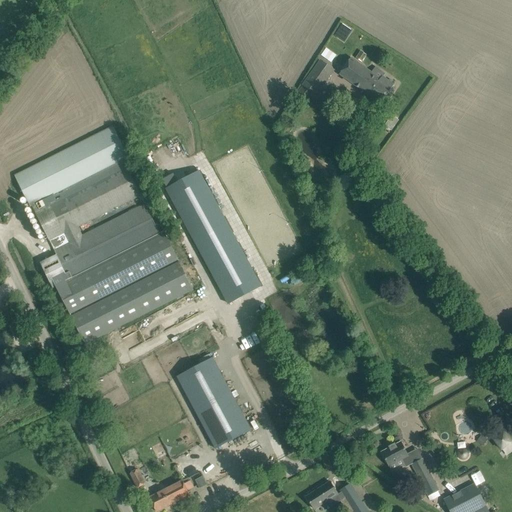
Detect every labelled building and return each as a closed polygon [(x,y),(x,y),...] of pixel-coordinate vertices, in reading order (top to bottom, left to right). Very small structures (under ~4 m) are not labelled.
[(382,77),(384,74),(375,68),(371,72),(351,58),(339,74),(381,104),(394,85),(382,77)] [(324,78),(327,80),(334,70),(320,61),(303,85),(316,95),(323,85),(321,83),(324,78)] [(111,127),(16,175),(23,190),(56,255),(40,263),(53,288),(56,287),(85,344),(193,290),(164,231),(160,233),(145,204),(82,236),(78,227),(141,195),(139,192),(126,166),(123,161),(127,159),(111,127)] [(262,286),(199,171),(165,189),(228,304),(262,286)] [(144,332),(147,332),(147,325),(124,325),(125,344),(145,343),(144,332)] [(207,362),(177,378),(216,450),(252,430),(213,359),(207,362)] [(504,432),(494,440),(502,449),(511,442),(504,432)] [(396,445),(395,444),(389,447),(389,448),(382,452),(389,466),(397,462),(401,470),(411,465),(428,497),(439,491),(422,459),(415,463),(413,460),(411,461),(401,442),(396,445)] [(130,474),(137,488),(145,484),(138,469),(130,474)] [(202,488),(210,484),(205,476),(198,480),(202,488)] [(149,498),(156,511),(190,495),(183,480),(149,498)] [(330,482),(306,497),(315,510),(338,495),(330,482)] [(452,496),(444,501),(449,511),(473,511),(486,505),(474,484),(474,485),(460,492),(459,492),(460,493),(453,496),(452,496)] [(367,511),(355,492),(345,498),(354,511),(367,511)]
